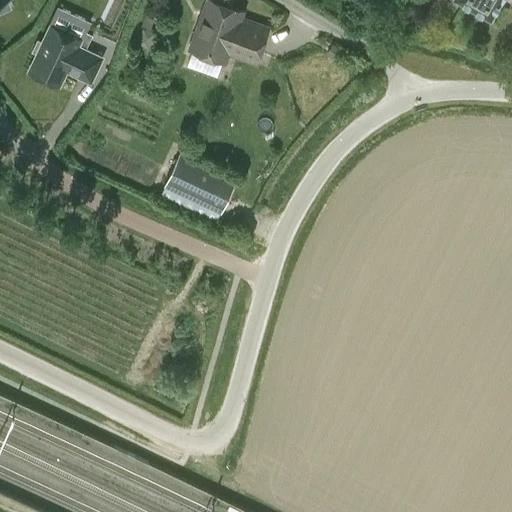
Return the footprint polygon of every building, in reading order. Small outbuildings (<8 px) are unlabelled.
[(191,49),(186,65),(217,75),(223,60),(225,61),(230,47),(258,56),(268,28),(241,18),(244,10),(216,0),(206,0),(190,48),(191,49)] [(460,0),(490,17),(499,0),(460,0)] [(37,52),(29,70),(59,84),(66,69),(90,81),(102,57),(85,49),(92,33),(85,30),(90,21),(59,6),(43,40),(38,38),(32,50),(37,52)] [(144,29),(138,44),(149,48),(155,34),(144,29)] [(337,59),(343,48),(333,42),(326,52),(337,59)] [(165,185),(222,212),(238,178),(181,151),(165,185)]
